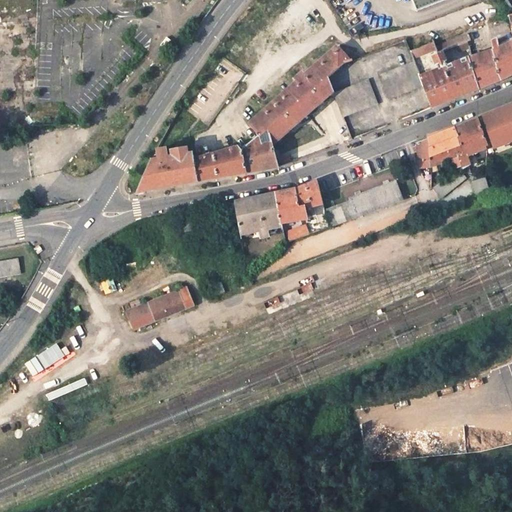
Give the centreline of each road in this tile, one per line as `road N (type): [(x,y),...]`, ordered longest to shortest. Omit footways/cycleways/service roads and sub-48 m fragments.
road 1 (unclassified): [(88,217),(279,182),(511,88)]
road 2 (tertiary): [(88,217),(197,50),(240,0)]
road 3 (unknown): [(318,0),(352,43),(480,7)]
road 4 (tertiary): [(0,352),(88,217)]
road 5 (unknown): [(302,0),(230,113)]
